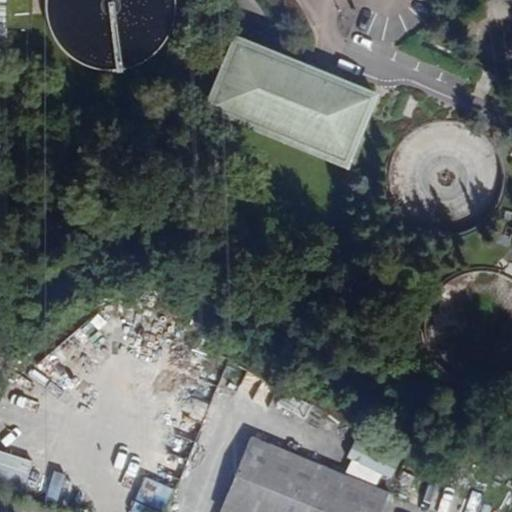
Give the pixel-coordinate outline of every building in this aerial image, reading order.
[(0,0),(0,37),(7,38),(7,27),(32,28),(32,0),(0,0)] [(45,0),(45,7),(47,19),(50,31),(56,42),(64,51),(73,59),(84,65),(96,69),(108,71),(120,70),(132,67),(144,62),(154,55),(164,43),(170,32),(174,20),(176,8),(175,0),(45,0)] [(511,0),(484,0),(474,8),(466,21),(464,36),(467,51),(475,63),(490,72),(505,75),(511,73),(511,0)] [(232,36),(203,108),(344,166),(373,94),(232,36)] [(459,118),(447,116),(443,116),(432,118),(421,121),(411,127),(402,134),(393,146),(388,156),(385,167),(384,179),(386,194),(390,205),(397,215),(404,223),(414,230),(424,235),(435,238),(447,239),(458,237),(469,234),(479,229),(488,221),(495,212),(502,199),(505,188),(506,176),(505,165),(501,154),(496,144),(489,135),(480,127),(470,122),(459,118)] [(495,268),(483,266),(480,266),(468,268),(457,271),(447,277),(435,287),(428,296),(423,306),(421,317),(420,329),(422,344),(426,355),(432,364),(440,373),(449,380),(460,385),(471,388),(482,389),(494,387),(505,384),(511,379),(511,274),(506,271),(495,268)] [(347,454),(390,475),(400,454),(357,433),(347,454)] [(386,511),(393,499),(371,489),(377,475),(346,461),(339,476),(253,438),(219,511),(386,511)] [(36,459),(0,446),(0,488),(23,496),(36,459)] [(71,470),(59,467),(51,497),(62,500),(71,470)] [(166,511),(172,485),(141,479),(133,511),(166,511)] [(457,506),(457,511),(475,511),(477,490),(465,489),(464,506),(457,506)]
